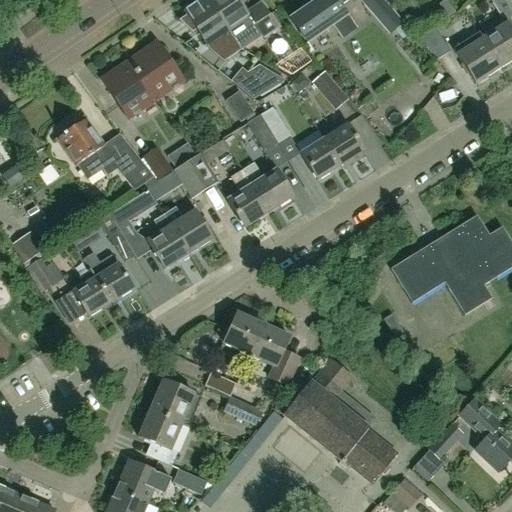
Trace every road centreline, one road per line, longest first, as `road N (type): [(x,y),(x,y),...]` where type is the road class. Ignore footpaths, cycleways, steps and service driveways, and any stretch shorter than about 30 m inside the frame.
road 1 (residential): [(245,274),(511,102)]
road 2 (residential): [(146,337),(84,490),(0,455)]
road 3 (residential): [(0,428),(146,337)]
road 4 (tertiary): [(0,78),(115,0)]
